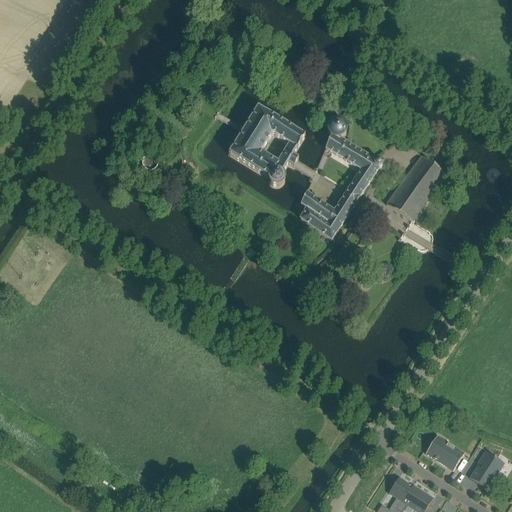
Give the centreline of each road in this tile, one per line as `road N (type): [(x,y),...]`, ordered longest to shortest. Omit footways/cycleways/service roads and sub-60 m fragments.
road 1 (unclassified): [(375,444),(511,233)]
road 2 (track): [(125,0),(0,193)]
road 3 (track): [(364,33),(511,139)]
road 4 (residential): [(375,444),(484,511)]
